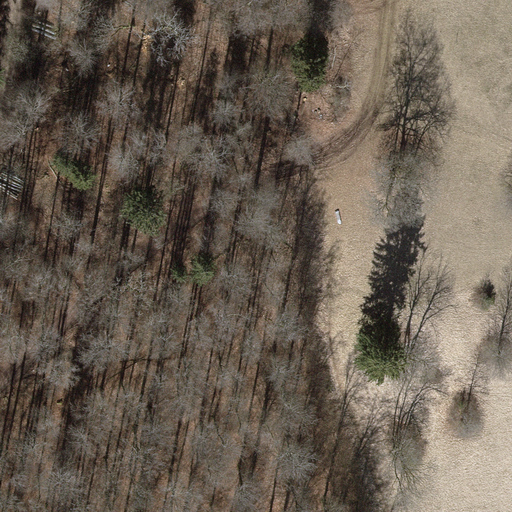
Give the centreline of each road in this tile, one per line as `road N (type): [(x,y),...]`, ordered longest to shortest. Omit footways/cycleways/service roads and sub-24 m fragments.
road 1 (track): [(164,242),(0,396)]
road 2 (track): [(318,169),(353,142),(365,117),(383,0)]
road 3 (track): [(164,242),(251,188),(318,169)]
road 4 (track): [(16,0),(0,125)]
